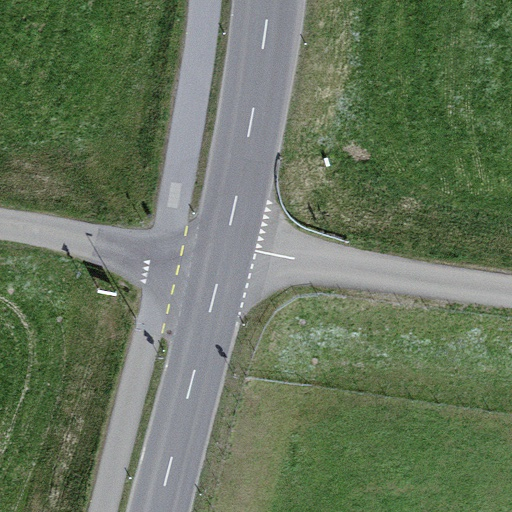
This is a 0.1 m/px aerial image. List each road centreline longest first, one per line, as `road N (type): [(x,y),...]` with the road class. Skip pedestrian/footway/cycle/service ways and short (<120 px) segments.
road 1 (secondary): [(267,0),(251,129),(159,511)]
road 2 (track): [(0,225),(120,249),(224,254),(511,296)]
